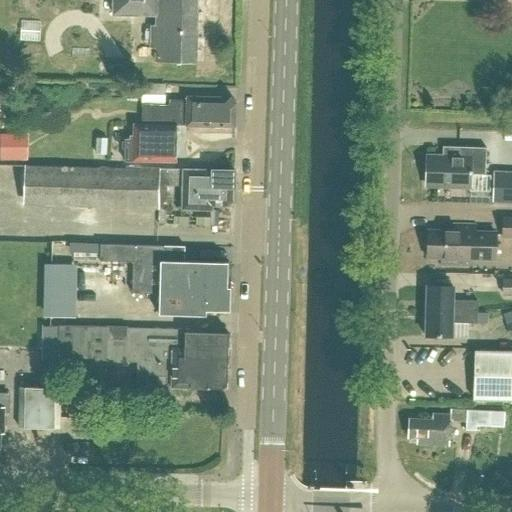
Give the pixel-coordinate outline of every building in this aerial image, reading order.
[(155,61),(196,62),(197,0),(113,0),(113,15),(156,16),(156,26),(151,25),(151,49),(155,49),(155,61)] [(16,20),(16,38),(37,39),(37,21),(16,20)] [(164,84),(141,83),(141,104),(164,105),(164,84)] [(54,105),(58,98),(44,92),(41,99),(54,105)] [(144,125),(177,126),(234,127),(235,103),(231,98),(188,97),(188,102),(171,101),(170,107),(145,106),(144,125)] [(177,126),(144,125),(133,124),(133,137),(131,137),(131,141),(127,141),(126,162),(177,163),(177,126)] [(106,154),(107,138),(96,138),(95,153),(106,154)] [(486,176),(487,148),(443,147),(442,163),(428,163),(427,186),(470,187),(471,175),(486,176)] [(161,201),(162,186),(162,172),(25,168),(24,197),(161,201)] [(511,203),(511,171),(492,171),(490,203),(511,203)] [(162,172),(162,186),(184,187),(183,208),(211,209),(212,204),(232,204),(233,174),(162,172)] [(511,238),(511,216),(500,217),(500,238),(511,238)] [(474,233),(475,226),(458,225),(458,233),(429,232),(429,243),(426,246),(426,250),(428,253),(428,258),(442,258),(441,265),(474,266),(474,258),(496,259),(496,234),(474,233)] [(133,284),(228,287),(229,263),(185,261),(185,246),(101,244),(100,261),(133,262),(133,284)] [(511,295),(511,279),(500,279),(500,295),(511,295)] [(230,288),(228,287),(133,284),(132,293),(160,294),(159,315),(206,316),(206,311),(230,312),(230,288)] [(427,311),(477,313),(477,302),(452,301),(452,288),(428,287),(427,311)] [(476,324),(477,313),(427,311),(426,336),(451,337),(451,323),(476,324)] [(127,329),(127,327),(110,326),(110,327),(58,326),(58,366),(108,366),(108,365),(129,366),(129,361),(140,362),(138,393),(155,394),(156,378),(161,378),(161,377),(174,378),(174,384),(205,385),(204,387),(225,388),(225,389),(227,389),(229,334),(224,333),(224,334),(188,333),(188,332),(127,329)] [(511,352),(474,352),(473,401),(511,401),(511,352)] [(60,429),(61,389),(20,387),(19,428),(60,429)] [(9,395),(0,394),(0,439),(0,434),(4,434),(4,412),(9,412),(9,395)] [(505,427),(505,412),(451,410),(451,415),(433,414),(433,419),(410,418),(409,438),(417,438),(417,444),(450,445),(451,421),(466,422),(466,430),(477,431),(478,426),(505,427)]
